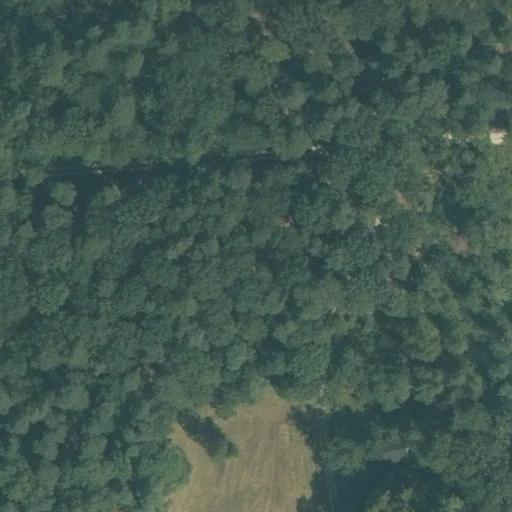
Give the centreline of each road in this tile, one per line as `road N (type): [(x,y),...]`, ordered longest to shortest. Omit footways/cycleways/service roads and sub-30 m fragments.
road 1 (track): [(0,177),(511,140)]
road 2 (unknown): [(337,511),(323,339),(336,299),(377,249),(385,149)]
